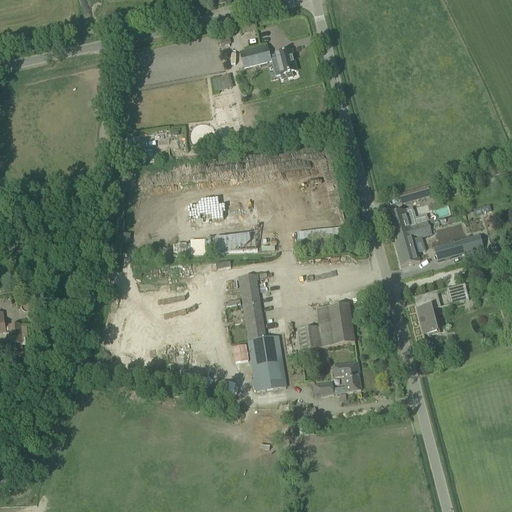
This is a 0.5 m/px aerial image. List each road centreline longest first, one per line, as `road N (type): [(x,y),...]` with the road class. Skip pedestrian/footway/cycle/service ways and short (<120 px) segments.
road 1 (unclassified): [(447,511),(317,0)]
road 2 (unclassified): [(0,70),(291,0)]
